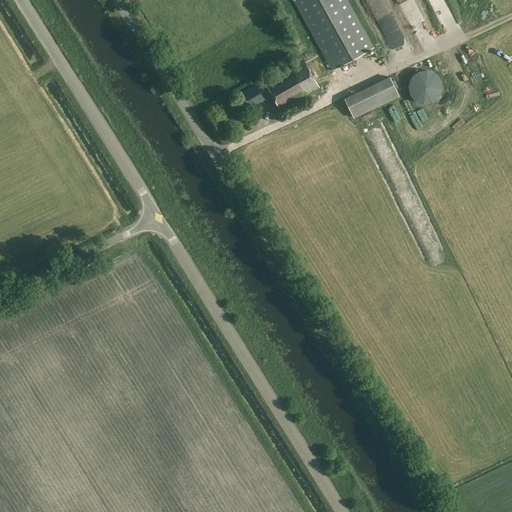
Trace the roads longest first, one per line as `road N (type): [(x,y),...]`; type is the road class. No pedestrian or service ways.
road 1 (unclassified): [(441,511),(117,0)]
road 2 (unclassified): [(342,511),(156,218)]
road 3 (unclassified): [(156,218),(20,0)]
road 4 (unclassified): [(0,296),(156,218)]
